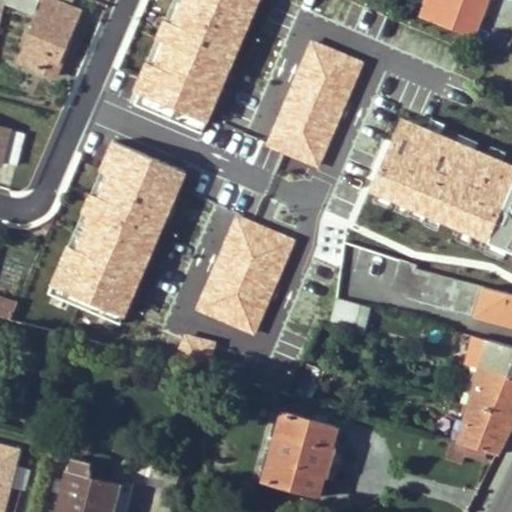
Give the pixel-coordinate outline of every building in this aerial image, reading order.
[(39,53),(34,66),(58,75),(71,45),(68,44),(82,11),(72,6),(74,0),(7,0),(36,11),(40,0),(47,0),(27,47),(39,53)] [(426,0),(421,17),(473,37),(487,0),(426,0)] [(22,61),(34,66),(39,53),(27,47),(22,61)] [(442,71),(449,54),(434,48),(427,66),(442,71)] [(17,165),(25,134),(0,126),(0,164),(2,166),(3,161),(17,165)] [(365,179),(505,230),(511,210),(511,202),(376,152),(365,179)] [(511,262),(355,213),(346,242),(401,261),(417,266),(417,268),(511,291),(511,262)] [(401,261),(393,288),(409,292),(417,268),(417,266),(401,261)] [(511,291),(417,268),(409,292),(408,296),(511,323),(511,291)] [(0,296),(0,309),(14,314),(19,302),(0,296)] [(352,331),(354,326),(347,324),(354,301),(338,297),(331,325),(352,331)] [(347,324),(354,326),(360,303),(354,301),(347,324)] [(0,316),(12,319),(14,314),(0,309),(0,316)] [(487,347),(482,368),(511,376),(511,345),(474,335),(473,344),(487,347)] [(310,392),(321,370),(309,365),(298,387),(310,392)] [(464,403),(471,405),(482,368),(474,365),(464,403)] [(511,376),(482,368),(471,405),(511,416),(511,376)] [(511,416),(471,405),(461,443),(499,454),(511,428),(511,416)] [(284,412),(264,480),(321,496),(325,481),(341,427),(326,423),(315,420),(284,412)] [(315,420),(326,423),(329,417),(318,413),(315,420)] [(8,511),(24,451),(0,445),(0,511),(8,511)] [(109,475),(90,470),(92,461),(74,457),(70,470),(67,468),(55,511),(115,511),(123,484),(107,480),(109,475)] [(181,476),(185,462),(165,457),(161,470),(181,476)] [(184,478),(152,469),(149,480),(181,489),(184,478)]
